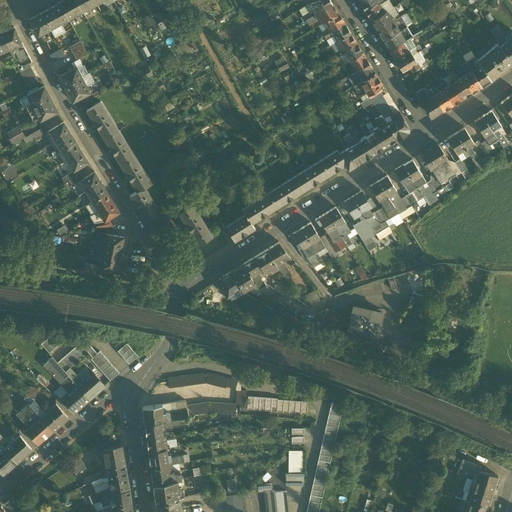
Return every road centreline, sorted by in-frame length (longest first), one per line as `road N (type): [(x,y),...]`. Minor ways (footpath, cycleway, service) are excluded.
road 1 (residential): [(186,287),(430,137)]
road 2 (residential): [(19,10),(135,220)]
road 3 (residential): [(0,494),(143,376)]
road 4 (residential): [(347,0),(430,137)]
road 5 (residential): [(146,511),(130,405),(143,376)]
road 6 (residential): [(186,287),(122,281),(135,220)]
